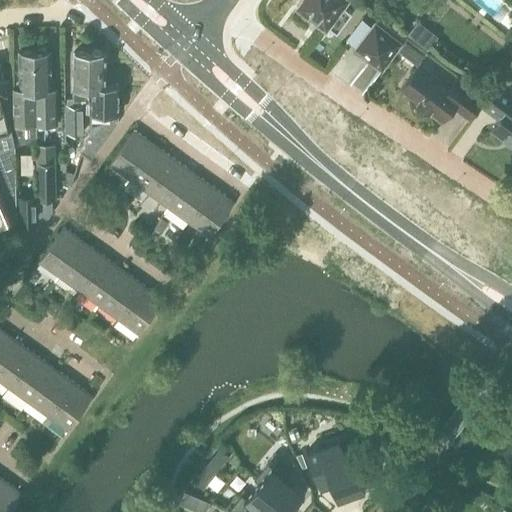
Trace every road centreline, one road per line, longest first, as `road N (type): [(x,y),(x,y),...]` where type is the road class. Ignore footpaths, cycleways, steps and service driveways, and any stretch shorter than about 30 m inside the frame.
road 1 (tertiary): [(511,308),(309,159),(187,46)]
road 2 (residential): [(221,6),(511,206)]
road 3 (residential): [(243,192),(132,110)]
road 4 (residential): [(166,283),(59,207)]
road 5 (residential): [(106,374),(0,308)]
road 6 (residential): [(59,207),(132,110)]
